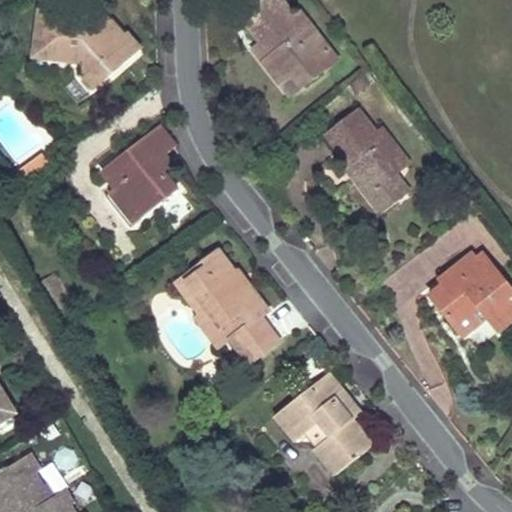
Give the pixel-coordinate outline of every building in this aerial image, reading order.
[(295,17),(281,0),(253,0),(252,1),(258,9),(243,20),(261,44),(272,57),(264,63),(280,84),(293,74),(303,86),(320,73),(313,64),(329,51),(300,13),(295,17)] [(91,19),(41,13),(36,57),(84,63),(83,74),(109,78),(130,59),(117,44),(125,38),(111,21),(101,28),(90,28),(91,19)] [(111,21),(91,19),(90,28),(101,28),(111,21)] [(125,38),(117,44),(130,59),(142,49),(128,34),(125,38)] [(272,57),(261,44),(254,50),(264,63),(272,57)] [(336,60),(329,51),(313,64),(320,73),(336,60)] [(109,78),(83,74),(96,90),(109,78)] [(293,74),(280,84),(290,96),(303,86),(293,74)] [(351,165),(355,162),(376,188),(368,195),(383,214),(409,193),(396,176),(389,167),(403,157),(381,129),(375,133),(357,110),(326,134),(351,165)] [(176,147),(159,126),(103,170),(116,188),(106,196),(130,228),(178,191),(164,173),(156,162),(165,155),(176,147)] [(173,165),(165,155),(156,162),(164,173),(173,165)] [(403,157),(389,167),(396,176),(409,165),(403,157)] [(291,180),(278,165),(257,182),(270,198),(291,180)] [(234,272),(219,251),(177,284),(201,315),(197,319),(220,350),(232,341),(251,365),(280,342),(262,317),(269,312),(249,285),(246,287),(234,272)] [(455,327),(480,307),(499,331),(511,320),(511,291),(495,270),(488,276),(476,260),(471,255),(441,280),(444,285),(431,295),(455,327)] [(476,260),(488,276),(495,270),(483,255),(476,260)] [(246,287),(249,285),(237,269),(234,272),(246,287)] [(71,300),(62,286),(46,296),(56,311),(71,300)] [(333,380),(329,374),(314,385),(319,392),(333,380)] [(319,392),(314,385),(275,417),(299,447),(317,450),(337,475),(373,447),(353,421),(345,411),(339,416),(332,408),(347,396),(333,380),(319,392)] [(0,422),(12,416),(15,413),(0,388),(0,422)] [(361,414),(347,396),(332,408),(339,416),(345,411),(353,421),(361,414)] [(480,420),(469,406),(450,422),(461,435),(480,420)] [(0,431),(15,422),(12,416),(0,422),(0,431)] [(44,487),(36,475),(42,471),(31,452),(0,471),(0,511),(74,511),(70,506),(74,504),(66,491),(54,498),(47,485),(44,487)]
